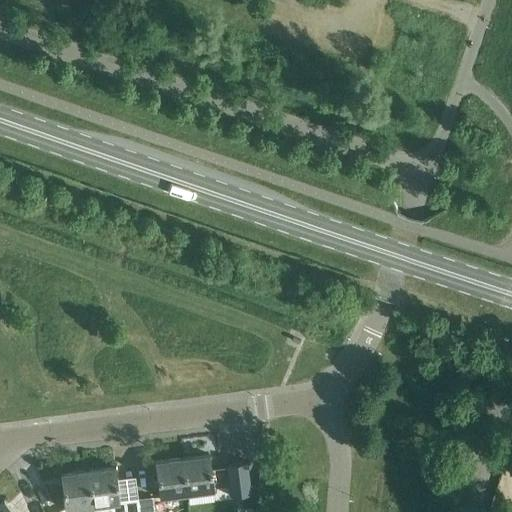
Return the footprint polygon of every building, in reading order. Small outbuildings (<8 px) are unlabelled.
[(180,456),(184,492),(212,488),(207,453),(180,456)] [(158,496),(184,492),(180,456),(153,460),(158,496)] [(245,461),(225,463),(229,496),(249,493),(245,461)] [(138,511),(137,497),(138,496),(135,476),(115,479),(113,464),(85,468),(90,504),(109,501),(110,508),(115,511),(125,510),(125,511),(138,511)] [(63,507),(90,504),(85,468),(58,472),(63,507)] [(137,497),(138,511),(152,511),(151,495),(138,496),(137,497)] [(0,500),(0,511),(14,511),(2,498),(0,500)]
